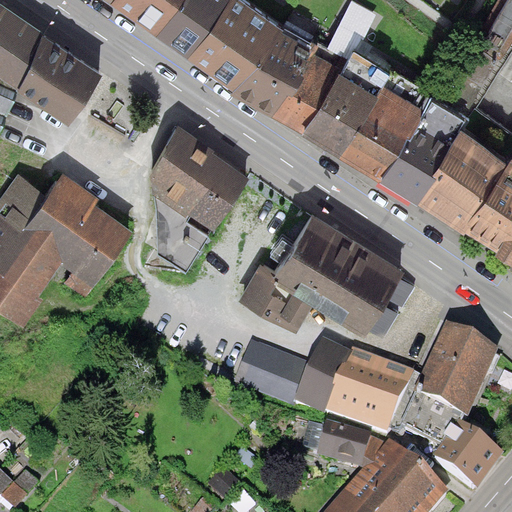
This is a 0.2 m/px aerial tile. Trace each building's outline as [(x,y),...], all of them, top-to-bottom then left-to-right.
[(42,21),(11,0),(0,0),(0,121),(15,86),(19,77),(42,21)] [(124,0),(155,24),(170,0),(124,0)] [(170,0),(155,24),(188,46),(218,0),(170,0)] [(263,0),(218,0),(188,46),(185,50),(234,81),(272,24),(280,11),(263,0)] [(511,0),(503,0),(447,97),(463,108),(494,54),(501,58),(511,37),(511,0)] [(103,62),(42,21),(19,77),(70,113),(103,62)] [(308,43),(272,24),(234,81),(232,84),(268,109),(270,107),(288,74),(290,78),(308,43)] [(270,107),(297,126),(341,55),(312,37),(308,43),(290,78),(288,74),(270,107)] [(334,149),(337,145),(381,75),(389,62),(352,38),(341,55),(297,126),(334,149)] [(337,145),(376,170),(421,100),(381,75),(337,145)] [(376,170),(414,194),(461,120),(467,110),(463,108),(447,97),(429,86),(421,100),(376,170)] [(459,222),(462,217),(506,147),(461,120),(414,194),(459,222)] [(182,199),(214,150),(177,122),(150,161),(159,246),(186,266),(211,230),(187,215),(193,206),(182,199)] [(462,217),(511,248),(511,149),(506,146),(506,147),(462,217)] [(193,206),(217,222),(250,173),(214,150),(182,199),(193,206)] [(0,220),(0,310),(21,326),(41,298),(34,292),(58,259),(70,267),(60,281),(81,297),(132,226),(54,169),(41,187),(17,170),(0,194),(0,214),(3,217),(0,220)] [(313,298),(364,329),(401,269),(308,213),(300,226),(275,266),(262,258),(239,295),(295,329),(313,298)] [(400,424),(441,446),(456,421),(460,424),(465,414),(468,416),(498,346),(475,334),(447,320),(400,424)] [(325,410),(353,353),(320,338),(310,363),(295,403),(323,414),(325,410)] [(295,403),(310,363),(252,340),(234,382),(293,407),(295,403)] [(388,432),(415,372),(355,349),(353,353),(325,410),(388,432)] [(427,511),(429,510),(448,488),(390,439),(388,442),(325,420),(318,455),(364,469),(328,511),(427,511)] [(460,424),(456,421),(441,446),(434,457),(477,490),(504,454),(460,424)] [(15,481),(0,467),(0,498),(14,510),(40,481),(26,469),(15,481)]
